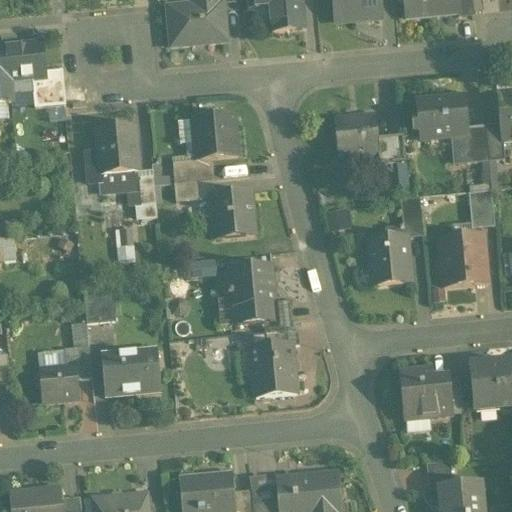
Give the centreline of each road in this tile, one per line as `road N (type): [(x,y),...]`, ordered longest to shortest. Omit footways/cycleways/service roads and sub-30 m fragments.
road 1 (residential): [(0,458),(368,421)]
road 2 (residential): [(347,348),(269,76)]
road 3 (residential): [(269,76),(511,43)]
road 4 (residential): [(111,62),(145,87),(269,76)]
road 5 (residential): [(347,348),(511,329)]
